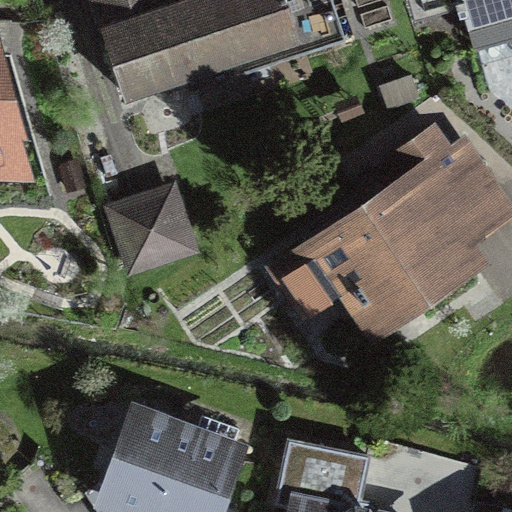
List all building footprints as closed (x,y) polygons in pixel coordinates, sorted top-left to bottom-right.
[(94,0),(126,95),(294,39),(299,53),(344,38),(331,0),(183,0),(166,6),(163,0),(94,0)] [(511,0),(417,0),(420,9),(452,0),(454,0),(458,14),(466,12),(475,44),(511,33),(511,0)] [(0,148),(6,148),(0,128),(0,106),(9,107),(0,74),(0,148)] [(309,244),(306,246),(276,266),(302,304),(331,284),(343,276),(374,321),(451,269),(430,238),(448,226),(456,237),(481,219),(449,171),(457,165),(449,153),(433,130),(399,153),(415,177),(403,185),(396,190),(395,189),(310,247),(309,244)] [(112,210),(131,267),(191,247),(172,190),(112,210)] [(110,493),(148,506),(150,511),(209,511),(231,451),(137,417),(110,493)] [(275,502),(300,507),(326,511),(368,511),(367,509),(357,507),(368,455),(289,438),(275,502)] [(511,511),(511,509),(474,501),(471,511),(511,511)]
